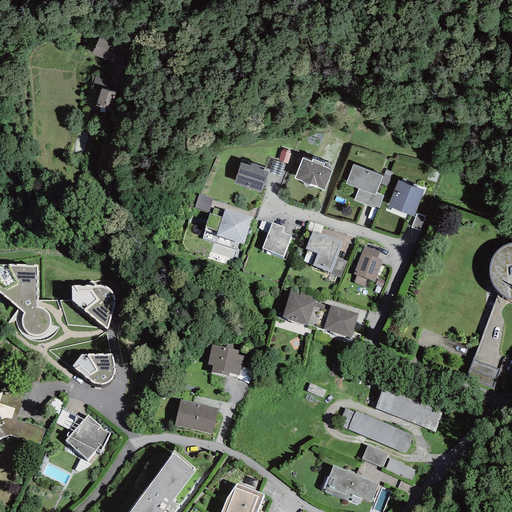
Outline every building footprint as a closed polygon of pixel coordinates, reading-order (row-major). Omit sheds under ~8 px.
[(131,46),(99,35),(92,54),(123,66),(131,46)] [(117,93),(100,89),(96,106),(112,111),(117,93)] [(282,147),(280,157),(288,159),(291,149),(282,147)] [(332,171),(323,167),(324,164),(312,159),(311,162),(302,158),(294,178),(303,182),(303,183),(304,185),(306,187),(307,188),(309,188),(311,188),(312,188),(314,187),(324,191),(332,171)] [(268,171),(259,169),(259,166),(251,164),(250,165),(240,162),(233,184),(261,193),(268,171)] [(382,176),(353,165),(345,184),(358,189),(354,200),(378,209),(383,196),(376,193),(382,176)] [(424,190),(398,180),(388,207),(414,217),(424,190)] [(213,198),(199,194),(194,208),(208,212),(213,198)] [(204,231),(216,235),(243,244),(252,218),(224,209),(224,211),(214,208),(212,214),(210,213),(204,231)] [(283,227),(272,223),(262,249),(282,257),(290,236),(281,233),(283,227)] [(343,242),(312,231),(305,249),(317,254),(313,265),(330,272),(331,272),(337,257),(343,242)] [(511,242),(507,244),(505,244),(502,246),(499,248),(496,250),(495,252),(492,256),(490,259),(489,264),(489,267),(489,272),(489,276),(490,280),(492,284),(494,289),(497,292),(502,296),(505,299),(510,300),(511,300),(511,242)] [(379,252),(364,246),(353,274),(356,275),(354,283),(368,288),(371,281),(374,282),(382,260),(377,258),(379,252)] [(347,261),(337,257),(331,272),(330,272),(329,274),(340,278),(347,261)] [(37,265),(0,264),(0,292),(23,313),(22,316),(21,319),(21,322),(21,325),(22,327),(24,330),(26,332),(28,334),(31,335),(34,336),(37,336),(40,335),(43,334),(45,332),(48,329),(49,327),(50,324),(50,321),(50,318),(49,315),(47,312),(45,310),(43,308),(40,307),(37,307),(37,265)] [(84,311),(106,329),(107,329),(108,329),(114,307),(115,304),(115,301),(114,298),(114,295),(113,293),(112,291),(110,289),(107,287),(105,286),(101,285),(95,285),(93,281),(85,285),(71,285),(71,301),(84,310),(84,311)] [(315,301),(290,292),(282,317),(307,325),(315,301)] [(359,314),(330,305),(323,329),(351,338),(359,314)] [(225,348),(212,345),(207,364),(213,365),(211,372),(228,376),(229,373),(239,375),(243,356),(237,355),(238,350),(233,349),(234,345),(226,343),(225,348)] [(81,354),(72,366),(88,380),(92,383),(95,384),(98,385),(100,385),(103,385),(105,384),(106,384),(109,382),(111,380),(112,379),(114,376),(114,374),(115,371),(115,367),(112,354),(88,354),(81,354)] [(499,370),(472,360),(465,379),(492,389),(499,370)] [(142,370),(134,382),(146,390),(155,378),(142,370)] [(40,444),(45,428),(16,419),(26,396),(0,386),(0,437),(10,435),(40,444)] [(326,392),(310,386),(307,393),(323,399),(326,392)] [(375,409),(435,432),(443,411),(383,388),(375,409)] [(218,408),(180,400),(174,426),(212,434),(218,408)] [(413,435),(356,411),(356,412),(345,408),(337,425),(405,454),(413,435)] [(100,426),(88,415),(84,420),(77,416),(76,417),(61,409),(56,422),(74,431),(65,440),(88,459),(96,450),(100,453),(110,433),(99,428),(100,426)] [(367,445),(362,458),(382,467),(388,454),(367,445)] [(163,511),(197,469),(173,451),(172,453),(173,454),(129,511),(163,511)] [(416,470),(390,458),(385,469),(411,481),(416,470)] [(379,484),(333,465),(328,477),(327,476),(322,490),(348,500),(350,493),(371,501),(379,484)] [(257,511),(264,494),(236,484),(226,498),(220,511),(257,511)] [(387,500),(391,489),(381,485),(377,496),(387,500)]
